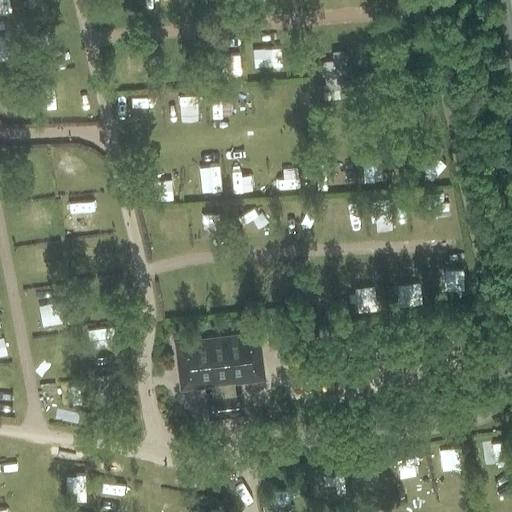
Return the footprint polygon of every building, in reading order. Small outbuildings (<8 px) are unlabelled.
[(69,40),(48,41),(49,64),(70,63),(69,40)] [(265,71),(281,70),(280,43),(263,43),(265,71)] [(348,81),(344,50),(332,52),(334,60),(323,61),(326,85),(316,86),(318,102),(352,98),(350,81),(348,81)] [(75,99),(74,79),(44,81),(45,100),(75,99)] [(275,133),(245,133),(245,157),(275,157),(275,133)] [(58,148),(52,162),(78,173),(84,160),(58,148)] [(417,178),(435,177),(433,149),(415,150),(417,178)] [(377,151),(377,164),(396,165),(397,152),(377,151)] [(203,193),(224,192),(223,162),(202,164),(203,193)] [(163,198),(179,197),(178,169),(162,170),(163,198)] [(53,199),(21,202),(22,223),(42,222),(41,211),(53,210),(53,199)] [(319,203),(291,203),(291,220),(319,220),(319,203)] [(67,213),(69,234),(100,230),(98,210),(67,213)] [(188,229),(187,211),(166,213),(167,230),(188,229)] [(102,262),(102,242),(72,242),(72,261),(102,262)] [(31,249),(32,270),(57,269),(56,248),(31,249)] [(314,270),(316,302),(337,301),(335,269),(314,270)] [(185,313),(209,312),(207,278),(183,280),(185,313)] [(202,400),(205,421),(239,416),(237,396),(232,397),(230,385),(261,381),(254,332),(169,343),(176,392),(206,388),(207,395),(208,400),(202,400)] [(397,460),(401,489),(420,486),(416,457),(397,460)] [(357,493),(381,492),(380,461),(356,462),(357,493)] [(0,470),(0,490),(13,490),(12,470),(0,470)]
